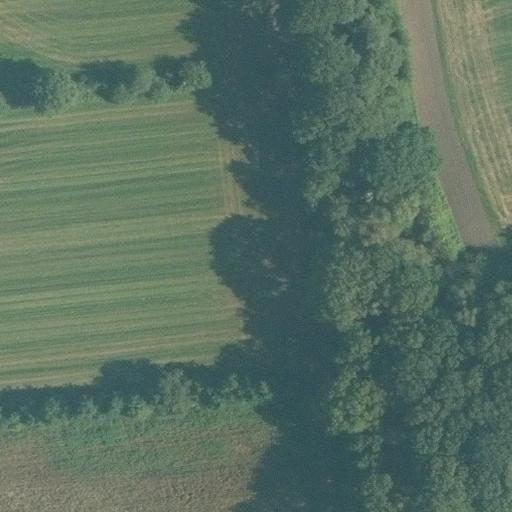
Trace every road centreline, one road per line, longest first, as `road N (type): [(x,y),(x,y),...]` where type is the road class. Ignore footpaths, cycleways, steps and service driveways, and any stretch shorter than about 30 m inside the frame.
road 1 (track): [(391,301),(345,0)]
road 2 (track): [(424,511),(391,301)]
